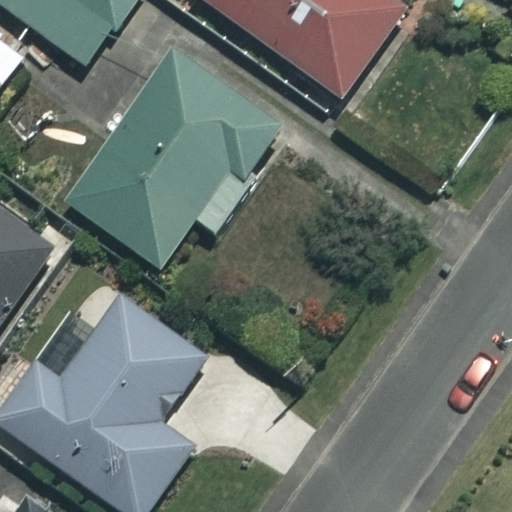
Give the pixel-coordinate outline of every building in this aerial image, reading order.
[(0,0),(0,6),(83,70),(136,0),(0,0)] [(195,0),(337,102),(410,0),(195,0)] [(219,240),(259,181),(249,174),(279,131),(167,53),(62,204),(159,272),(193,222),(219,240)] [(0,331),(52,257),(0,221),(0,331)] [(203,361),(96,285),(0,419),(0,428),(116,511),(145,511),(189,451),(156,427),(203,361)] [(0,511),(36,511),(11,494),(0,509),(0,511)]
